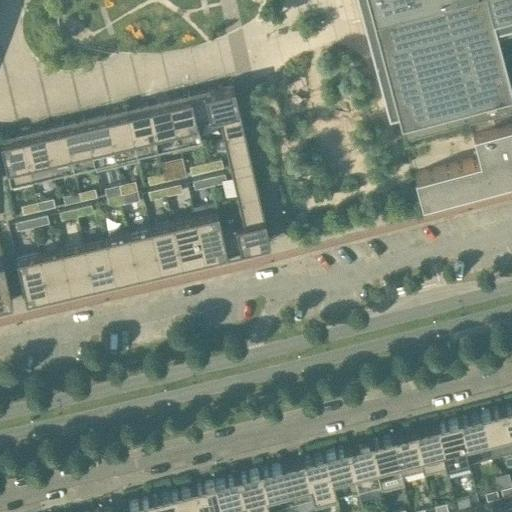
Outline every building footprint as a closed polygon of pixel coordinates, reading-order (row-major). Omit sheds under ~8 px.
[(511,0),(367,0),(404,138),(511,109),(511,28),(511,27),(511,26),(511,0)] [(189,95),(195,119),(218,113),(239,108),(233,84),(189,95)] [(189,95),(168,100),(178,141),(199,136),(195,119),(189,95)] [(168,100),(147,104),(157,146),(178,141),(168,100)] [(147,104),(126,109),(135,151),(157,146),(147,104)] [(239,108),(218,113),(230,164),(251,159),(239,108)] [(137,159),(135,151),(126,109),(105,114),(116,164),(137,159)] [(105,114),(84,119),(93,161),(95,168),(116,164),(105,114)] [(511,118),(472,129),(479,155),(413,172),(421,200),(511,175),(511,118)] [(72,166),(93,161),(84,119),(63,124),(72,166)] [(72,166),(63,124),(42,129),(51,171),(72,166)] [(30,175),(51,171),(42,129),(21,134),(30,175)] [(21,134),(0,138),(0,140),(9,180),(30,175),(21,134)] [(207,170),(223,166),(221,157),(205,161),(207,170)] [(205,161),(189,165),(191,173),(207,170),(205,161)] [(231,170),(243,221),(264,216),(252,165),(231,170)] [(165,179),(181,176),(179,167),(163,171),(165,179)] [(165,179),(163,171),(147,175),(149,183),(165,179)] [(210,184),(226,180),(224,172),(208,175),(210,184)] [(208,175),(192,179),(194,187),(210,184),(208,175)] [(134,181),(120,184),(122,192),(136,189),(134,181)] [(184,190),(182,182),(166,185),(168,194),(184,190)] [(108,196),(122,192),(120,184),(106,187),(108,196)] [(168,194),(166,185),(151,189),(153,198),(168,194)] [(81,199),(97,195),(95,187),(79,190),(81,199)] [(122,192),(124,201),(137,197),(136,189),(122,192)] [(81,199),(79,190),(63,194),(65,203),(81,199)] [(124,201),(122,192),(108,196),(110,204),(124,201)] [(53,196),(37,200),(39,209),(55,205),(53,196)] [(39,209),(37,200),(21,204),(23,212),(39,209)] [(193,214),(203,255),(225,250),(219,226),(213,200),(191,205),(193,214)] [(91,203),(75,206),(77,214),(93,210),(91,203)] [(75,206),(59,210),(61,218),(77,214),(75,206)] [(47,213),(31,217),(33,225),(49,221),(47,213)] [(203,255),(193,214),(171,219),(181,260),(203,255)] [(225,250),(269,240),(264,216),(243,221),(219,226),(225,250)] [(33,225),(31,217),(15,220),(17,229),(33,225)] [(158,266),(181,260),(171,219),(149,224),(158,266)] [(158,266),(149,224),(127,229),(136,271),(158,266)] [(127,229),(104,235),(114,276),(136,271),(127,229)] [(92,281),(114,276),(104,235),(82,240),(92,281)] [(82,240),(60,245),(69,286),(92,281),(82,240)] [(47,291),(69,286),(60,245),(38,250),(47,291)] [(38,250),(15,255),(25,296),(47,291),(38,250)] [(0,302),(12,299),(2,258),(0,258),(0,302)] [(511,445),(511,401),(501,405),(511,445)] [(490,451),(511,445),(501,405),(479,410),(490,451)] [(467,456),(490,451),(479,410),(457,416),(467,456)] [(445,462),(467,456),(457,416),(435,422),(445,462)] [(423,468),(445,462),(435,422),(413,427),(423,468)] [(402,473),(423,468),(413,427),(391,433),(404,483),(402,473)] [(381,488),(404,483),(391,433),(370,438),(369,439),(381,488)] [(381,489),(381,488),(369,439),(347,444),(357,485),(378,479),(381,489)] [(336,490),(357,485),(347,444),(325,450),(337,500),(338,500),(336,490)] [(315,505),(337,500),(325,450),(303,456),(315,505)] [(314,506),(315,505),(303,456),(280,461),(291,502),(312,496),(314,506)] [(270,511),(270,507),(291,502),(280,461),(258,467),(269,511),(270,511)] [(246,511),(269,511),(258,467),(236,472),(246,511)] [(246,511),(236,472),(214,478),(222,511),(246,511)] [(222,511),(214,478),(192,484),(199,511),(222,511)] [(199,511),(192,484),(170,489),(175,511),(199,511)] [(511,484),(501,488),(503,495),(511,492),(511,484)] [(152,511),(175,511),(170,489),(148,495),(152,511)] [(497,489),(485,492),(487,499),(499,496),(497,489)] [(127,511),(152,511),(148,495),(125,501),(127,511)] [(468,496),(456,499),(458,506),(470,504),(468,496)] [(446,502),(434,505),(436,511),(437,511),(448,509),(446,502)]
